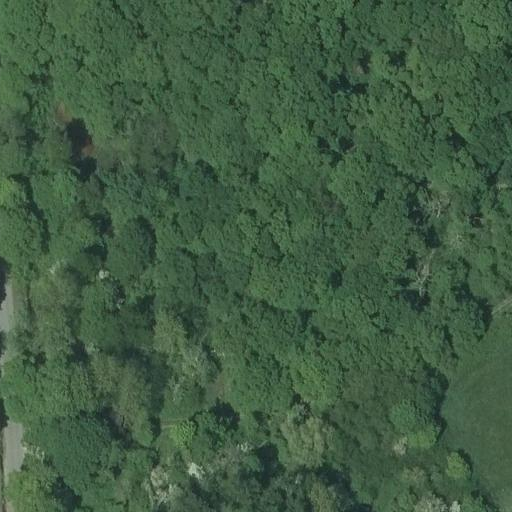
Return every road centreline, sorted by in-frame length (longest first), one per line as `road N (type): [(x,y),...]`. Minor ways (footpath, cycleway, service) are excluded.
road 1 (track): [(170,0),(261,161),(338,213),(295,310),(230,417)]
road 2 (track): [(511,303),(414,370),(230,417)]
road 3 (track): [(230,417),(12,429)]
